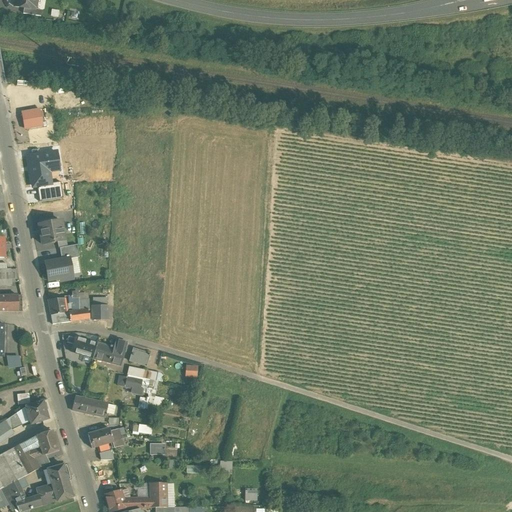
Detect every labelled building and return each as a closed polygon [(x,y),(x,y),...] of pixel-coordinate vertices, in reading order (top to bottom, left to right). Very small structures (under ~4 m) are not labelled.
[(14,0),(14,7),(23,9),(34,10),(35,8),(37,8),(40,7),(41,2),(38,0),(14,0)] [(34,10),(23,9),(23,14),(40,17),(41,11),(34,10)] [(34,111),(24,113),(25,115),(22,115),(24,123),(26,122),(26,124),(29,124),(30,129),(42,127),(41,123),(39,110),(34,110),(34,111)] [(58,167),(56,153),(29,157),(33,187),(37,187),(50,185),(50,184),(48,168),(58,167)] [(50,185),(37,187),(39,203),(63,199),(61,182),(50,184),(50,185)] [(39,225),(42,245),(65,241),(62,226),(57,222),(39,225)] [(79,257),(78,249),(77,246),(60,248),(60,252),(62,260),(70,259),(79,257)] [(73,280),(70,259),(62,260),(45,263),(49,284),(73,280)] [(6,270),(0,270),(0,282),(11,283),(10,270),(6,270)] [(17,295),(0,295),(0,311),(18,312),(17,295)] [(108,297),(94,297),(95,307),(107,307),(109,306),(108,297)] [(64,299),(48,301),(51,316),(66,314),(64,299)] [(89,300),(79,301),(79,312),(89,310),(89,300)] [(107,321),(107,307),(95,307),(93,307),(93,321),(107,321)] [(72,313),(69,313),(70,323),(90,320),(89,310),(79,312),(72,313)] [(66,314),(51,316),(52,325),(70,323),(69,313),(66,314)] [(71,353),(93,359),(97,344),(76,338),(75,340),(69,338),(67,343),(74,345),(71,353)] [(114,348),(97,344),(93,359),(119,366),(125,342),(116,339),(114,348)] [(150,355),(133,350),(129,362),(146,367),(150,355)] [(6,355),(8,369),(21,367),(19,356),(6,355)] [(197,379),(198,366),(185,365),(185,378),(197,379)] [(157,374),(129,367),(127,375),(155,382),(157,374)] [(141,381),(119,377),(118,387),(131,389),(131,393),(142,395),(143,390),(140,389),(141,381)] [(18,405),(30,404),(29,394),(17,395),(18,405)] [(101,403),(75,398),(72,411),(98,415),(101,403)] [(33,405),(25,407),(30,422),(31,425),(48,419),(45,410),(47,409),(45,404),(43,404),(43,402),(33,405)] [(117,406),(101,403),(98,415),(105,417),(105,413),(116,415),(117,406)] [(25,407),(16,413),(22,425),(30,422),(25,407)] [(16,413),(5,421),(12,431),(22,425),(16,413)] [(12,431),(5,421),(0,424),(0,443),(14,434),(12,431)] [(152,427),(133,424),(132,434),(143,436),(144,434),(151,435),(152,427)] [(120,437),(125,435),(123,429),(109,433),(112,444),(111,444),(113,449),(122,446),(120,437)] [(108,430),(88,435),(92,449),(111,444),(112,444),(109,433),(108,430)] [(52,431),(36,437),(39,446),(42,456),(45,455),(58,451),(52,431)] [(24,443),(0,456),(0,478),(5,488),(6,487),(16,481),(39,469),(33,459),(27,450),(24,443)] [(164,444),(149,445),(149,456),(165,455),(164,444)] [(39,446),(27,450),(33,459),(42,456),(39,446)] [(111,451),(99,454),(100,461),(114,461),(111,451)] [(42,456),(33,459),(39,469),(40,468),(49,463),(45,455),(42,456)] [(232,463),(220,462),(219,475),(231,475),(232,463)] [(63,466),(47,470),(48,473),(43,474),(44,480),(47,479),(49,486),(52,485),(57,502),(72,497),(63,466)] [(16,481),(6,487),(10,496),(21,490),(16,481)] [(166,484),(150,484),(150,499),(150,509),(155,508),(166,508),(166,484)] [(49,486),(37,490),(38,496),(39,495),(42,506),(57,502),(52,485),(49,486)] [(10,496),(6,487),(5,488),(0,490),(8,505),(14,502),(10,496)] [(245,500),(257,500),(257,489),(245,489),(245,500)] [(0,490),(0,508),(8,505),(0,490)] [(21,490),(10,496),(14,502),(15,505),(26,500),(21,490)] [(120,491),(105,495),(109,511),(114,511),(126,509),(123,500),(120,491)] [(26,500),(15,505),(18,511),(22,511),(42,506),(39,495),(38,496),(26,500)] [(150,499),(123,500),(126,509),(150,509),(150,499)]
